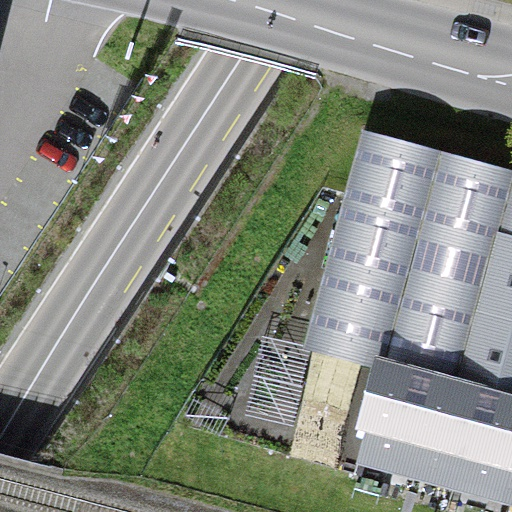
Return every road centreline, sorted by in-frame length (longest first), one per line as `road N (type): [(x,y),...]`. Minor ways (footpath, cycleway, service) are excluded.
road 1 (tertiary): [(0,438),(283,0)]
road 2 (primary): [(251,0),(511,67)]
